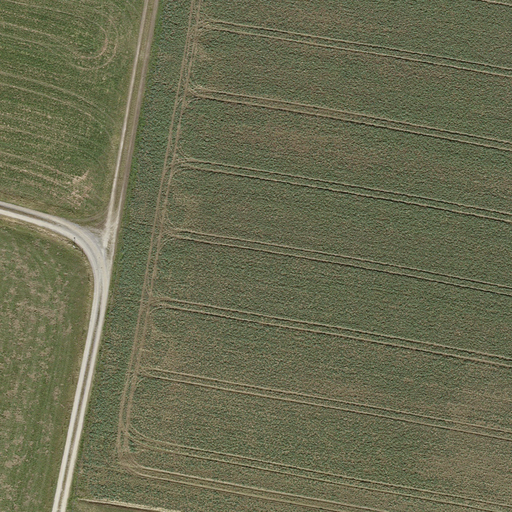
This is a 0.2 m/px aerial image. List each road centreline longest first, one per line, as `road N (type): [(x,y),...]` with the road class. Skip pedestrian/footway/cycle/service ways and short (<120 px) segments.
road 1 (track): [(0,208),(82,236),(105,266),(59,511)]
road 2 (track): [(105,266),(154,0)]
